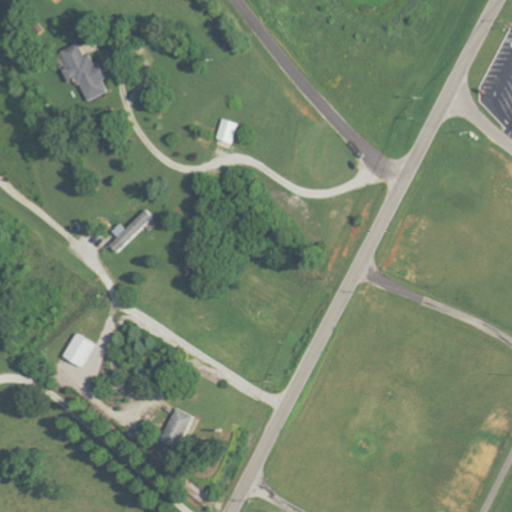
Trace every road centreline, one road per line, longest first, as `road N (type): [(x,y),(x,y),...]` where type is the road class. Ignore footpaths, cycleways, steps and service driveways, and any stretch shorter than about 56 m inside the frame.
road 1 (secondary): [(234,511),(500,0)]
road 2 (residential): [(290,406),(123,301),(98,264),(0,183)]
road 3 (residential): [(405,184),(309,196),(250,165),(182,169),(150,157),(117,77)]
road 4 (residential): [(511,343),(362,268)]
